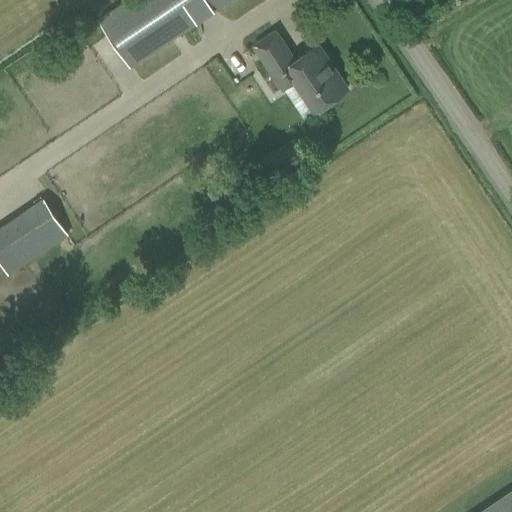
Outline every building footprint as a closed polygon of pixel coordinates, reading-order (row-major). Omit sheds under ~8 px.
[(124,0),(98,18),(130,65),(227,0),(124,0)] [(275,30),(255,46),(284,89),(295,82),(315,111),(347,88),(318,44),(295,62),(275,30)] [(292,138),(258,161),(271,180),(305,158),(292,138)] [(42,199),(0,228),(0,264),(7,276),(67,235),(42,199)] [(511,511),(511,488),(476,511),(511,511)]
